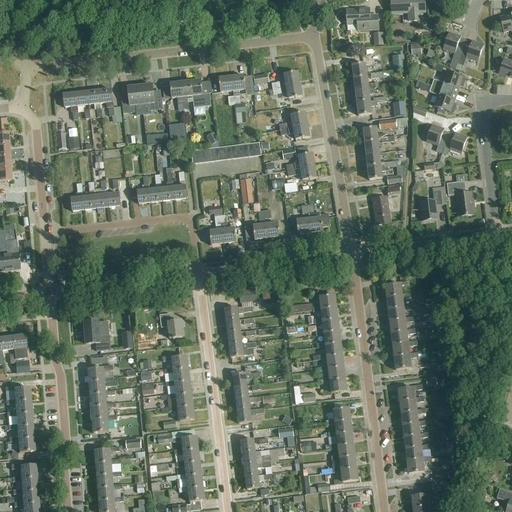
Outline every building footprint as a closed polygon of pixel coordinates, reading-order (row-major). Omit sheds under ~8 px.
[(421,22),(421,13),(425,13),(424,0),(391,0),(392,15),(408,14),(409,22),(421,22)] [(357,32),(369,31),(378,31),(378,17),(370,17),(369,9),(359,10),(359,11),(346,11),(347,26),(357,26),(357,32)] [(511,18),(511,16),(500,18),(503,34),(511,32),(511,35),(511,18)] [(373,35),(374,47),(383,47),(383,34),(373,35)] [(457,37),(449,34),(443,51),(454,55),(451,63),(458,65),(466,42),(460,40),(461,38),(457,36),(457,37)] [(466,42),(458,65),(463,67),(466,59),(478,63),(484,46),(475,44),(476,43),(472,42),(471,44),(466,42)] [(422,56),(421,45),(411,46),(412,57),(422,56)] [(380,61),(379,52),(379,49),(369,50),(370,62),(380,61)] [(510,79),(511,73),(511,61),(511,63),(504,60),(499,75),(510,79)] [(377,80),(377,74),(373,75),(373,72),(366,73),(365,65),(352,67),(354,80),(367,79),(370,78),(371,80),(377,80)] [(433,71),(440,74),(442,67),(435,65),(433,71)] [(416,80),(420,72),(412,69),(409,78),(416,80)] [(434,82),(432,88),(455,96),(457,90),(459,91),(460,88),(463,89),(466,80),(458,77),(459,75),(452,72),(451,75),(446,73),(442,85),(434,82)] [(300,86),(298,73),(283,76),(284,82),(279,83),(270,85),(271,91),(300,86)] [(253,78),(255,86),(269,84),(267,75),(253,78)] [(246,92),(244,77),(232,78),(236,117),(237,125),(246,125),(245,113),(245,105),(241,105),(240,99),(239,92),(246,92)] [(236,117),(232,78),(219,80),(221,95),(227,94),(227,100),(228,100),(229,107),(228,107),(229,112),(231,112),(231,118),(236,117)] [(367,79),(354,80),(355,92),(374,90),(379,89),(378,84),(368,86),(367,79)] [(201,82),(191,83),(192,97),(192,98),(194,110),(211,108),(210,95),(203,96),(201,82)] [(192,97),(191,83),(181,84),(183,105),(188,104),(187,99),(192,98),(192,97)] [(183,105),(181,84),(170,85),(172,100),(177,99),(178,105),(183,105)] [(446,112),(453,115),(457,106),(454,105),(455,102),(453,101),(455,96),(432,88),(421,84),(418,90),(438,97),(434,108),(438,109),(437,112),(445,115),(446,112)] [(152,86),(140,87),(142,106),(143,117),(150,116),(150,112),(163,111),(161,98),(154,99),(152,86)] [(303,98),(300,86),(271,91),(273,97),(281,95),(287,94),(288,101),(303,98)] [(129,102),(122,103),(123,115),(136,114),(137,117),(143,117),(142,106),(140,87),(128,89),(129,102)] [(374,90),(355,92),(357,104),(370,102),(369,96),(375,96),(374,90)] [(101,105),(106,105),(107,110),(108,110),(109,118),(115,118),(114,109),(113,104),(112,91),(100,92),(101,105)] [(101,105),(100,92),(87,93),(89,107),(94,106),(95,111),(96,111),(97,119),(103,119),(101,105)] [(89,107),(87,93),(75,95),(77,108),(89,107)] [(77,108),(75,95),(63,96),(65,110),(71,109),(71,114),(73,114),(73,122),(79,122),(77,108)] [(214,99),(215,114),(222,114),(220,98),(214,99)] [(381,104),(380,99),(373,100),(374,102),(370,102),(371,108),(377,108),(377,105),(381,104)] [(371,108),(370,102),(357,104),(359,117),(372,116),(371,108)] [(406,117),(405,103),(392,104),(394,119),(406,117)] [(413,107),(413,115),(425,119),(427,112),(413,107)] [(307,126),(305,114),(290,117),(292,123),(286,124),(278,126),(279,131),(307,126)] [(8,117),(0,117),(0,130),(9,130),(8,117)] [(408,122),(408,120),(379,123),(380,131),(407,128),(407,122),(408,122)] [(184,126),(170,128),(171,142),(185,140),(184,126)] [(307,126),(279,131),(280,137),(288,136),(294,135),(295,142),(310,139),(307,126)] [(442,155),(449,137),(449,134),(443,132),(444,130),(441,129),(440,129),(432,126),(431,131),(426,129),(423,138),(428,139),(426,143),(438,147),(436,153),(442,155)] [(388,144),(388,138),(386,138),(386,135),(377,136),(377,129),(363,131),(365,144),(378,143),(378,142),(382,142),(382,144),(388,144)] [(0,146),(8,146),(7,134),(0,134),(0,146)] [(65,134),(57,135),(58,151),(66,151),(65,134)] [(207,138),(211,146),(218,143),(213,134),(207,138)] [(449,137),(442,155),(447,157),(449,151),(461,156),(467,139),(459,136),(459,135),(456,134),(455,136),(449,134),(449,137)] [(79,138),(68,139),(69,151),(80,150),(79,138)] [(127,139),(128,146),(136,145),(135,138),(127,139)] [(378,143),(365,144),(366,156),(379,155),(378,143)] [(0,158),(9,158),(8,146),(0,146),(0,158)] [(282,152),(283,161),(296,159),(295,150),(282,152)] [(379,155),(366,156),(368,168),(381,167),(380,160),(385,159),(384,154),(379,155)] [(315,167),(312,155),(298,157),(299,164),(286,166),(287,172),(295,171),(301,170),(315,167)] [(0,158),(0,170),(10,170),(9,158),(0,158)] [(381,167),(368,168),(369,181),(382,180),(382,173),(388,172),(388,169),(391,169),(391,163),(384,164),(384,166),(381,167)] [(266,172),(275,171),(274,164),(265,165),(266,172)] [(317,180),(315,167),(301,170),(302,176),(303,182),(317,180)] [(397,168),(396,168),(397,177),(387,178),(388,186),(402,184),(402,183),(403,183),(401,168),(397,168)] [(0,170),(0,182),(11,182),(10,170),(0,170)] [(433,190),(433,193),(434,202),(420,203),(423,223),(438,221),(436,207),(442,206),(447,206),(446,196),(445,196),(443,170),(439,171),(439,172),(440,180),(439,180),(440,189),(433,190)] [(173,183),(175,202),(187,200),(184,174),(179,174),(180,188),(174,189),(173,183)] [(167,189),(161,190),(163,203),(175,202),(173,183),(172,175),(167,175),(167,176),(168,184),(167,184),(167,189)] [(156,191),(150,191),(149,191),(151,204),(163,203),(161,190),(160,176),(155,177),(156,191)] [(472,194),(465,195),(463,184),(467,183),(466,177),(456,178),(456,184),(447,185),(448,197),(456,196),(459,218),(474,216),(472,203),(473,203),(472,194)] [(143,187),(143,192),(137,193),(139,206),(151,204),(149,191),(150,191),(148,178),(143,178),(144,187),(143,187)] [(238,181),(231,182),(232,191),(239,190),(238,181)] [(240,182),(243,206),(253,205),(250,181),(240,182)] [(101,183),(102,197),(95,197),(97,210),(109,209),(107,196),(106,182),(101,183)] [(90,198),(83,199),(85,212),(97,210),(95,197),(94,184),(89,184),(90,198)] [(296,184),(284,186),(285,195),(297,193),(296,184)] [(77,194),(77,199),(71,200),(73,213),(85,212),(83,199),(82,185),(77,186),(78,194),(77,194)] [(387,191),(388,199),(401,197),(399,186),(387,188),(388,191),(387,191)] [(121,208),(119,195),(107,196),(109,209),(121,208)] [(386,198),(372,201),(377,227),(391,224),(386,198)] [(224,245),(219,208),(209,209),(210,216),(214,215),(216,232),(209,233),(211,247),(224,245)] [(224,245),(236,244),(235,230),(228,230),(227,225),(226,217),(222,217),(221,208),(219,208),(224,245)] [(241,221),(240,211),(233,211),(234,222),(241,221)] [(265,220),(264,212),(258,213),(260,227),(253,227),(255,242),(267,240),(265,226),(265,220)] [(320,219),(309,220),(311,235),(323,233),(323,229),(330,228),(328,216),(320,217),(320,219)] [(309,220),(296,222),(298,236),(311,235),(309,220)] [(265,226),(267,240),(280,238),(278,224),(265,226)] [(19,271),(17,255),(12,256),(10,242),(16,242),(15,232),(4,233),(4,236),(8,272),(19,271)] [(0,273),(8,272),(4,236),(0,236),(0,273)] [(432,291),(442,290),(440,270),(430,271),(432,291)] [(401,286),(385,288),(386,300),(403,298),(402,296),(401,289),(409,288),(409,283),(401,284),(401,286)] [(239,294),(241,306),(257,303),(256,291),(239,294)] [(410,295),(402,296),(403,298),(386,300),(388,312),(404,310),(404,308),(403,300),(411,299),(410,295)] [(320,308),(312,309),(312,305),(287,308),(288,315),(313,313),(313,314),(321,313),(321,311),(337,309),(335,297),(319,299),(320,308)] [(412,307),(404,308),(404,310),(388,312),(389,324),(406,322),(405,319),(405,312),(412,311),(412,307)] [(251,308),(238,310),(238,309),(225,311),(226,323),(239,321),(239,316),(243,315),(243,314),(252,313),(251,308)] [(321,311),(321,313),(322,320),(314,321),(314,326),(322,325),(322,323),(338,321),(337,309),(321,311)] [(183,338),(181,322),(171,323),(170,315),(160,317),(161,330),(168,329),(169,340),(173,339),(173,340),(174,340),(174,339),(183,338)] [(413,318),(405,319),(406,322),(389,324),(391,336),(407,334),(407,331),(406,324),(414,323),(413,318)] [(241,333),(239,322),(239,321),(226,323),(228,335),(241,333)] [(322,323),(322,325),(323,332),(315,333),(316,338),(324,337),(324,335),(340,333),(338,321),(322,323)] [(111,352),(110,338),(109,338),(108,324),(99,325),(98,323),(84,324),(86,346),(96,345),(97,353),(111,352)] [(415,330),(407,331),(407,334),(391,336),(392,348),(409,346),(408,343),(408,336),(415,335),(415,330)] [(417,331),(418,339),(426,338),(425,330),(417,331)] [(131,333),(122,334),(123,351),(133,351),(131,333)] [(229,347),(242,346),(241,333),(228,335),(229,347)] [(324,335),(324,337),(325,344),(317,345),(317,350),(325,349),(325,347),(341,345),(340,333),(324,335)] [(14,351),(14,356),(15,361),(27,360),(26,350),(24,337),(12,338),(14,351)] [(12,338),(0,340),(2,353),(14,351),(12,338)] [(409,346),(392,348),(394,359),(410,357),(410,355),(409,348),(417,347),(416,342),(408,343),(409,346)] [(255,344),(242,346),(229,347),(231,359),(244,358),(243,351),(248,351),(247,350),(256,349),(255,344)] [(325,347),(325,349),(326,356),(318,357),(319,362),(327,361),(326,359),(343,357),(341,345),(325,347)] [(419,359),(419,362),(429,361),(429,359),(439,357),(439,353),(428,354),(418,356),(418,354),(410,355),(410,357),(394,359),(396,372),(412,370),(411,360),(419,359)] [(187,358),(172,360),(172,357),(162,359),(163,363),(172,362),(173,370),(173,372),(189,370),(187,358)] [(326,359),(327,361),(328,368),(320,369),(320,374),(328,373),(328,371),(344,369),(343,357),(326,359)] [(15,363),(15,365),(16,376),(29,374),(27,362),(15,363)] [(150,362),(143,363),(143,371),(151,370),(150,362)] [(114,379),(113,372),(112,367),(103,368),(103,370),(88,371),(89,384),(105,382),(105,380),(114,379)] [(328,371),(328,373),(329,380),(321,381),(322,386),(330,385),(329,383),(346,381),(344,369),(328,371)] [(173,372),(173,370),(164,371),(166,384),(175,383),(175,385),(190,383),(189,370),(173,372)] [(0,371),(0,382),(5,382),(5,381),(9,381),(9,379),(5,379),(4,371),(0,371)] [(151,374),(140,375),(142,384),(152,382),(151,374)] [(247,387),(246,382),(251,381),(251,380),(260,379),(259,374),(256,374),(233,377),(234,389),(247,387)] [(105,382),(89,384),(90,396),(106,395),(106,393),(105,385),(114,384),(114,379),(105,380),(105,382)] [(329,383),(330,385),(331,392),(322,393),(323,397),(331,396),(331,395),(347,393),(346,381),(329,383)] [(192,396),(190,383),(175,385),(175,383),(166,384),(166,388),(175,387),(176,395),(176,397),(192,396)] [(416,402),(415,399),(415,392),(423,391),(422,386),(414,388),(414,390),(398,391),(400,404),(416,402)] [(153,387),(142,388),(143,397),(154,395),(153,387)] [(249,400),(247,387),(234,389),(236,401),(249,400)] [(30,402),(29,390),(14,391),(14,388),(5,389),(5,394),(14,393),(15,401),(15,403),(30,402)] [(115,392),(106,393),(106,395),(90,396),(91,409),(107,407),(107,405),(106,397),(115,397),(115,392)] [(304,405),(316,403),(314,394),(303,396),(297,397),(298,405),(304,404),(304,405)] [(192,396),(176,397),(176,395),(167,397),(167,401),(177,400),(178,408),(178,410),(193,408),(192,396)] [(274,397),(262,398),(263,405),(275,404),(274,397)] [(249,400),(236,401),(237,413),(250,412),(249,404),(263,403),(262,398),(249,400)] [(423,398),(415,399),(416,402),(400,404),(401,416),(417,414),(417,411),(416,404),(424,403),(423,398)] [(15,403),(15,401),(6,402),(6,406),(15,406),(16,414),(16,416),(31,415),(30,402),(15,403)] [(108,418),(107,410),(116,409),(116,404),(107,405),(107,407),(91,409),(92,421),(108,420),(108,418)] [(178,410),(178,408),(169,409),(169,413),(178,412),(180,423),(195,421),(193,408),(178,410)] [(445,409),(446,419),(455,418),(454,408),(445,409)] [(259,410),(250,412),(237,413),(239,425),(257,423),(256,416),(264,415),(264,410),(259,410)] [(351,422),(349,410),(333,412),(334,421),(326,422),(327,427),(335,426),(334,424),(351,422)] [(425,410),(417,411),(417,414),(401,416),(402,428),(419,426),(418,423),(426,422),(425,415),(432,414),(431,410),(425,411),(425,410)] [(16,416),(16,414),(7,414),(7,419),(16,418),(17,426),(17,429),(32,427),(31,415),(16,416)] [(117,417),(108,418),(108,420),(92,421),(93,435),(109,433),(108,422),(117,422),(117,417)] [(293,421),(285,417),(282,423),(289,427),(293,421)] [(334,424),(335,426),(336,433),(327,434),(328,439),(336,438),(336,436),(352,434),(351,422),(334,424)] [(426,422),(418,423),(419,426),(402,428),(404,439),(420,437),(420,435),(419,428),(427,427),(426,422)] [(163,424),(164,431),(176,429),(175,423),(163,424)] [(17,429),(17,426),(8,427),(8,432),(17,431),(18,439),(18,441),(33,440),(32,427),(17,429)] [(293,429),(278,431),(279,440),(294,438),(293,429)] [(172,440),(172,434),(157,436),(158,446),(173,444),(172,440)] [(354,446),(352,434),(336,436),(336,438),(337,445),(329,446),(330,451),(338,450),(337,448),(354,446)] [(420,437),(404,439),(405,451),(422,449),(421,447),(420,440),(428,439),(428,434),(420,435),(420,437)] [(199,451),(197,439),(182,441),(182,438),(172,440),(173,444),(182,443),(183,451),(183,453),(199,451)] [(18,441),(18,439),(9,440),(9,444),(18,444),(19,454),(34,453),(33,440),(18,441)] [(140,441),(125,442),(126,451),(141,449),(140,441)] [(254,441),(241,443),(242,455),(255,453),(254,441)] [(498,449),(505,451),(507,444),(500,442),(500,443),(498,442),(497,446),(499,446),(498,449)] [(303,453),(312,452),(311,444),(303,445),(303,453)] [(337,448),(338,450),(339,457),(330,458),(331,463),(339,462),(339,460),(355,458),(354,446),(337,448)] [(429,446),(421,447),(422,449),(405,451),(407,463),(423,461),(423,459),(422,452),(430,451),(429,447),(429,446)] [(110,451),(95,452),(96,465),(111,464),(111,462),(111,454),(120,453),(119,448),(110,449),(110,451)] [(183,453),(183,451),(174,452),(174,457),(183,456),(184,463),(185,466),(200,464),(199,451),(183,453)] [(17,455),(14,452),(9,457),(13,460),(17,460),(17,455)] [(255,453),(242,455),(244,467),(270,464),(269,452),(260,453),(255,453)] [(339,460),(339,462),(340,469),(332,470),(333,475),(341,474),(340,472),(357,470),(355,458),(339,460)] [(423,461),(407,463),(408,475),(425,473),(423,464),(431,463),(431,458),(423,459),(423,461)] [(111,464),(96,465),(97,478),(112,476),(112,474),(121,474),(121,465),(122,465),(122,461),(120,461),(111,462),(111,464)] [(185,466),(184,463),(175,464),(176,469),(185,468),(186,476),(186,478),(202,476),(200,464),(185,466)] [(270,464),(244,467),(245,479),(258,478),(258,477),(257,470),(271,469),(270,464)] [(36,480),(35,467),(20,468),(20,466),(10,467),(11,471),(20,471),(21,479),(21,481),(36,480)] [(340,472),(341,474),(342,481),(333,482),(334,487),(343,486),(342,484),(358,482),(357,470),(340,472)] [(449,480),(448,474),(448,473),(435,475),(436,482),(449,480)] [(113,489),(113,487),(113,479),(122,478),(121,474),(112,474),(112,476),(97,478),(98,490),(113,489)] [(186,478),(186,476),(177,477),(178,482),(187,481),(188,488),(188,491),(203,489),(202,476),(186,478)] [(258,477),(258,478),(245,479),(247,491),(260,490),(259,483),(264,483),(264,482),(272,481),(272,476),(258,477)] [(21,481),(21,479),(12,479),(12,484),(21,483),(22,491),(22,494),(37,492),(36,480),(21,481)] [(330,492),(329,485),(317,486),(318,493),(330,492)] [(422,487),(423,493),(433,492),(432,485),(422,487)] [(122,486),(113,487),(113,489),(98,490),(99,503),(114,501),(114,499),(121,499),(120,491),(123,491),(123,490),(122,487),(122,486)] [(190,504),(191,505),(186,506),(172,507),(172,511),(198,511),(202,511),(200,502),(205,502),(203,489),(188,491),(188,488),(179,489),(179,494),(188,493),(190,504)] [(22,494),(22,491),(13,492),(13,497),(22,496),(23,504),(23,506),(38,505),(37,492),(22,494)] [(511,511),(511,494),(499,491),(497,500),(507,503),(508,505),(505,511),(511,511)] [(427,496),(411,498),(413,511),(429,509),(429,506),(428,499),(436,498),(435,493),(427,494),(427,496)] [(475,505),(483,507),(485,500),(477,497),(475,505)] [(114,501),(99,503),(99,511),(115,511),(115,504),(124,503),(123,498),(121,499),(114,499),(114,501)] [(248,502),(249,509),(262,509),(261,501),(248,502)]
